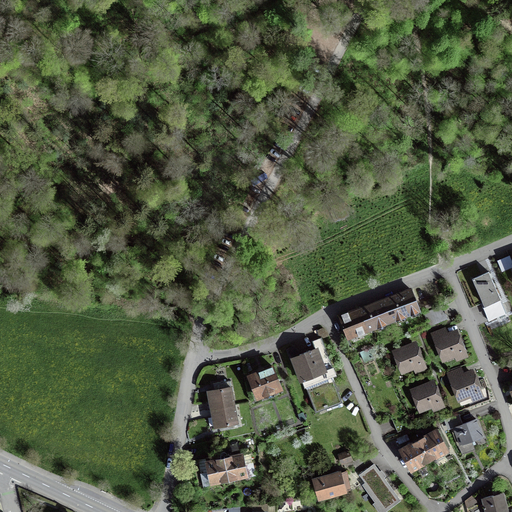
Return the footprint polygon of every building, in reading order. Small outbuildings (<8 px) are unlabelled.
[(511,268),(511,261),(510,256),(498,261),(502,272),(511,268)] [(489,272),(472,279),(490,323),(507,315),(490,275),(489,272)] [(341,312),(338,313),(348,338),(421,309),(411,285),(404,287),(385,295),(376,298),(348,309),(348,308),(341,311),(341,312)] [(433,297),(423,300),(426,308),(435,305),(433,297)] [(442,304),(424,311),(429,325),(448,318),(447,316),(444,309),(442,304)] [(446,326),(430,332),(442,361),(455,356),(457,361),(469,356),(457,327),(448,331),(446,326)] [(315,345),(290,354),(299,379),(302,378),(305,385),(316,412),(343,402),(333,374),(337,372),(334,364),(332,365),(321,336),(312,340),(315,345)] [(417,339),(391,348),(401,373),(414,368),(415,372),(428,367),(417,339)] [(370,347),(360,351),(364,361),(374,357),(370,347)] [(273,361),(247,372),(257,397),(261,396),(262,398),(279,391),(278,389),(283,387),(273,361)] [(462,366),(446,372),(458,401),(471,396),(472,400),(485,395),(474,366),(463,371),(462,366)] [(434,378),(409,387),(419,412),(432,407),(433,411),(446,406),(434,378)] [(214,387),(206,388),(213,426),(227,423),(228,426),(230,426),(233,425),(233,422),(239,421),(232,384),(230,384),(230,379),(219,381),(213,382),(214,387)] [(306,419),(303,411),(298,413),(301,421),(306,419)] [(455,433),(453,433),(457,445),(458,444),(462,454),(476,448),(472,438),(483,434),(476,416),(462,422),(459,414),(444,419),(448,429),(453,427),(455,433)] [(450,448),(437,424),(426,430),(408,440),(398,446),(411,469),(450,448)] [(243,448),(204,456),(210,482),(223,479),(223,478),(235,475),(235,476),(249,473),(243,448)] [(349,448),(337,453),(342,464),(354,460),(349,448)] [(380,470),(374,462),(359,474),(365,481),(362,483),(374,500),(373,501),(380,511),(382,511),(401,498),(385,476),(386,475),(385,473),(382,469),(380,470)] [(329,471),(312,475),(318,498),(348,490),(347,489),(352,488),(346,469),(341,470),(341,468),(329,471)] [(504,490),(481,496),(485,511),(508,511),(508,508),(509,508),(504,490)]
